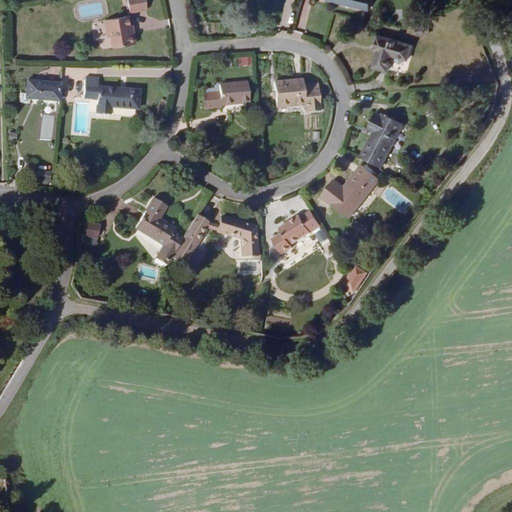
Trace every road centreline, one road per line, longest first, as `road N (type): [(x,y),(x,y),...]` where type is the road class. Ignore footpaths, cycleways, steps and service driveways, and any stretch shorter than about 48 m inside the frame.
road 1 (residential): [(479,0),(507,85),(505,112),(337,332),(288,346),(59,304)]
road 2 (residential): [(186,49),(257,43),(311,50),(335,74),(344,106),(333,147),(307,179),(267,193),(220,189),(161,150)]
road 3 (residential): [(59,304),(0,410)]
